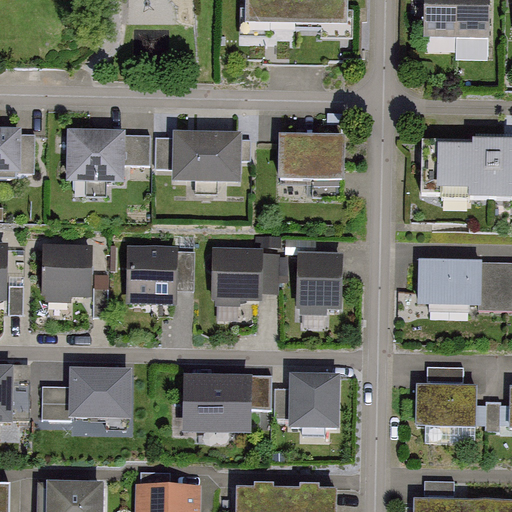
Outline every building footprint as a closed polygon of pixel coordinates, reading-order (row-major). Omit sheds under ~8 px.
[(357,0),(257,0),(258,41),(358,41),(357,0)] [(500,0),(436,0),(435,41),(500,43),(500,0)] [(34,137),(0,136),(0,183),(34,184),(34,137)] [(146,140),(78,138),(76,190),(145,192),(146,140)] [(256,143),(175,141),(173,192),(254,194),(256,143)] [(355,143),(293,143),(294,196),(355,195),(355,143)] [(511,145),(421,144),(421,198),(511,200),(511,145)] [(89,251),(46,251),(45,298),(88,298),(89,251)] [(173,252),(128,252),(128,306),(173,306),(173,252)] [(260,257),(216,256),(215,314),(237,314),(237,300),(259,300),(260,257)] [(341,256),(297,256),(297,312),(341,312),(341,256)] [(488,266),(420,265),(420,306),(487,307),(488,266)] [(13,282),(13,315),(28,315),(28,282),(13,282)] [(24,376),(0,375),(0,422),(23,424),(24,376)] [(72,417),(129,419),(130,377),(74,375),(72,417)] [(335,381),(288,380),(287,428),(334,428),(335,381)] [(244,384),(184,382),(182,426),(243,428),(244,384)] [(476,391),(414,390),(414,430),(426,430),(426,444),(475,445),(476,391)] [(9,511),(10,485),(0,484),(0,511),(9,511)] [(101,511),(101,487),(42,486),(41,511),(101,511)] [(193,511),(194,488),(139,486),(138,511),(193,511)] [(287,511),(288,495),(242,494),(241,511),(287,511)] [(328,511),(329,495),(288,495),(287,511),(328,511)]
